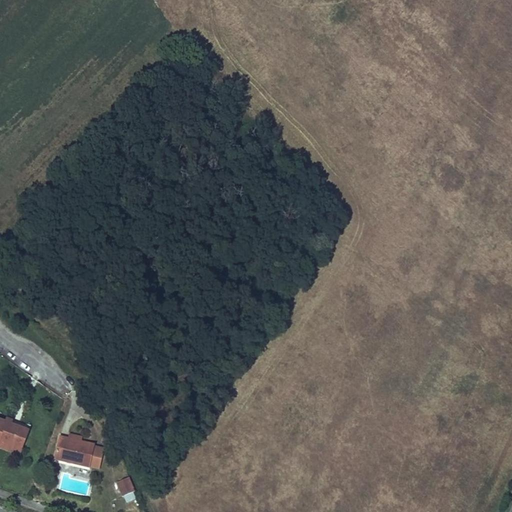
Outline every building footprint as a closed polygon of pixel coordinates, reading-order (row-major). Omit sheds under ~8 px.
[(31,427),(8,419),(7,424),(29,432),(31,427)] [(0,443),(1,442),(23,449),(29,432),(7,424),(0,421),(0,443)] [(67,443),(81,446),(81,442),(82,439),(69,435),(68,440),(67,443)] [(67,443),(68,440),(61,438),(55,460),(90,469),(90,468),(95,447),(95,446),(81,442),(81,446),(67,443)] [(0,448),(21,455),(23,449),(1,442),(0,443),(0,448)] [(105,449),(95,447),(90,468),(100,471),(105,449)] [(116,484),(123,496),(133,490),(126,478),(116,484)] [(134,494),(123,496),(125,504),(136,501),(134,494)]
